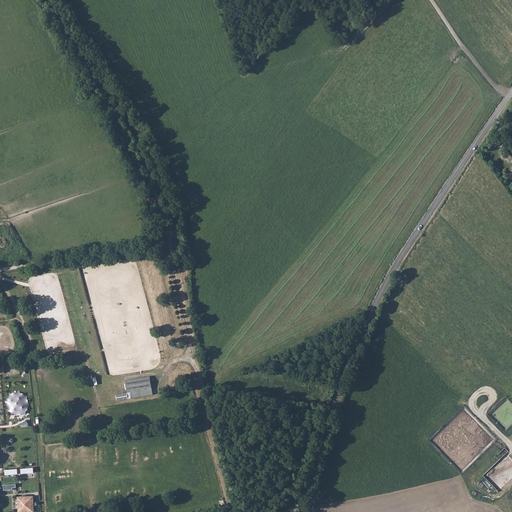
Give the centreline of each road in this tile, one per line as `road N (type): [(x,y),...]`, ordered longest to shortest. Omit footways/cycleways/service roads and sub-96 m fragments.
road 1 (track): [(48,0),(130,119),(155,176),(234,511)]
road 2 (unclassified): [(295,511),(379,297),(511,93)]
road 3 (track): [(510,96),(431,0)]
